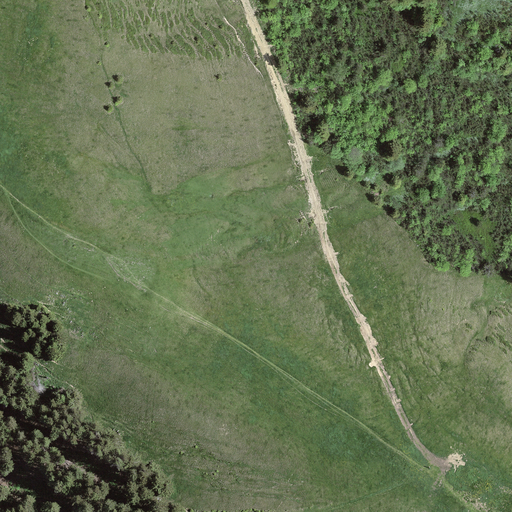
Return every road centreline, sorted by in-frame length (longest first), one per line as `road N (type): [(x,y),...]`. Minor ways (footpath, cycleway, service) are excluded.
road 1 (track): [(444,476),(406,415),(336,264),(244,0)]
road 2 (track): [(0,477),(172,511)]
road 3 (track): [(272,511),(326,496),(414,450)]
